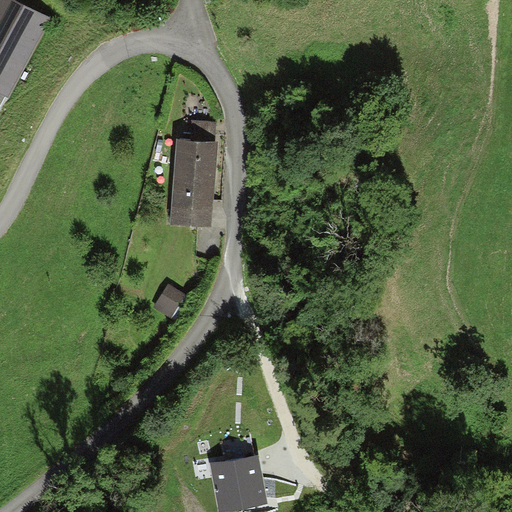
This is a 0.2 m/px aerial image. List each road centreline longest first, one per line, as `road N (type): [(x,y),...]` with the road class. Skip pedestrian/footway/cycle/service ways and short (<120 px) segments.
road 1 (residential): [(197,29),(229,110),(227,290),(151,386),(17,511)]
road 2 (residential): [(0,228),(89,74),(128,49),(197,29)]
road 3 (track): [(358,511),(295,443),(245,305),(227,290)]
road 4 (track): [(324,480),(345,471),(364,447),(377,407),(382,335)]
